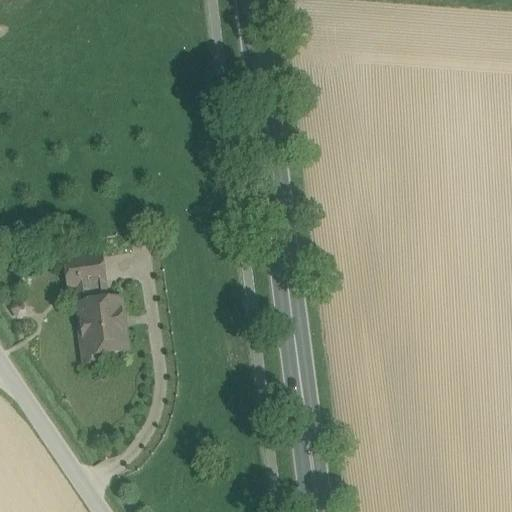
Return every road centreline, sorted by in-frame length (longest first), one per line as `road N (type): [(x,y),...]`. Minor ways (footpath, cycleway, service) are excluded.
road 1 (primary): [(246,0),(314,511)]
road 2 (track): [(143,265),(161,388),(155,417),(139,448),(87,490)]
road 3 (track): [(0,360),(101,511)]
